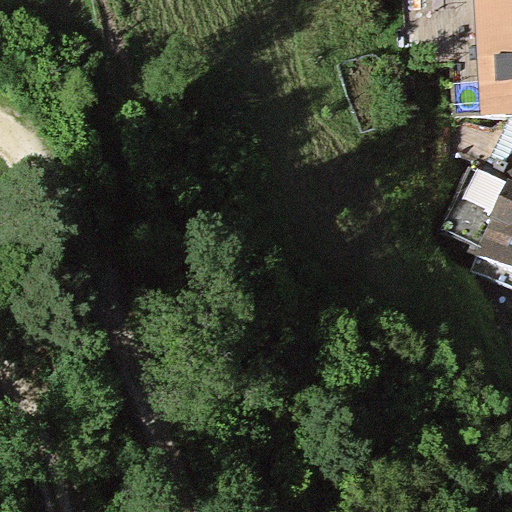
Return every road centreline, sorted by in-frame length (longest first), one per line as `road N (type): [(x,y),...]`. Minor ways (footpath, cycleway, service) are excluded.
road 1 (track): [(0,123),(46,180),(106,292),(191,511)]
road 2 (track): [(60,511),(34,416),(0,345)]
